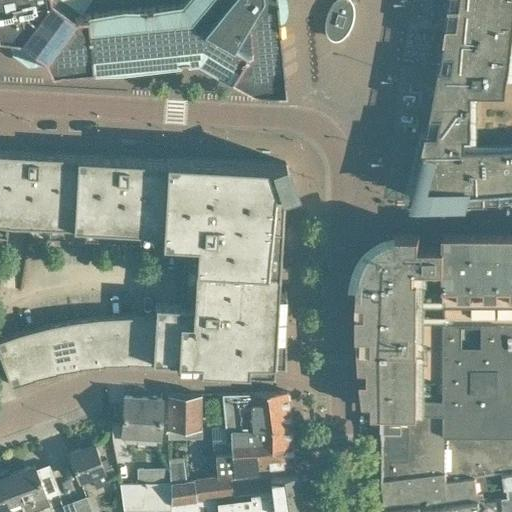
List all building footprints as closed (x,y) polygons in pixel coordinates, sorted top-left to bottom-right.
[(0,0),(0,30),(7,32),(20,33),(26,37),(38,46),(44,50),(44,51),(49,63),(51,66),(197,52),(252,85),(285,85),(279,22),(278,18),(277,13),(275,0),(0,0)] [(354,13),(355,6),(353,0),(332,0),(329,4),(326,10),(324,17),(324,24),(325,30),(328,35),(332,38),(336,38),(341,36),(346,33),(350,27),(353,19),(354,13)] [(429,130),(412,198),(444,198),(474,197),(474,196),(488,196),(511,194),(511,0),(451,0),(451,4),(447,36),(448,37),(443,65),(442,65),(429,129),(429,130)] [(415,57),(415,77),(436,77),(437,58),(415,57)] [(430,118),(432,89),(417,88),(415,117),(430,118)] [(74,225),(77,154),(0,150),(0,220),(9,222),(10,213),(28,214),(28,221),(27,221),(27,223),(74,225)] [(163,230),(167,156),(166,156),(166,159),(77,154),(74,225),(120,228),(120,226),(119,226),(120,219),(138,220),(138,229),(163,230)] [(283,163),(167,156),(163,230),(187,231),(188,214),(193,214),(192,239),(184,238),(181,304),(155,302),(154,315),(152,363),(153,363),(154,359),(199,360),(199,367),(249,370),(249,360),(284,361),(285,312),(276,312),(283,188),(293,185),(287,166),(288,166),(287,164),(286,165),(285,162),(283,163)] [(360,293),(360,304),(360,318),(360,326),(360,333),(361,355),(361,357),(362,363),(362,370),(363,379),(365,389),(368,410),(373,410),(383,410),(384,410),(384,411),(511,411),(511,230),(399,230),(394,231),(390,233),(389,233),(386,234),(384,235),(383,235),(382,236),(381,237),(380,237),(379,238),(379,239),(378,240),(377,240),(376,241),(373,245),(372,246),(371,247),(370,248),(370,249),(369,250),(369,251),(368,252),(367,253),(367,254),(367,255),(366,256),(366,257),(366,258),(364,263),(363,268),(362,273),(361,277),(361,282),(360,287),(360,293)] [(128,363),(128,314),(101,315),(104,364),(106,364),(106,363),(128,363)] [(152,363),(154,315),(128,314),(128,363),(130,363),(130,362),(152,363)] [(104,364),(101,315),(73,319),(81,367),(82,366),(104,364)] [(81,367),(73,319),(47,324),(57,371),(59,371),(58,370),(81,367)] [(57,371),(47,324),(20,331),(34,377),(35,377),(35,376),(57,371)] [(34,377),(20,331),(0,337),(0,356),(11,384),(34,377)] [(222,393),(225,425),(225,426),(252,424),(253,429),(290,427),(287,391),(250,392),(233,393),(222,393)] [(168,428),(200,428),(200,394),(168,394),(168,428)] [(122,433),(159,435),(162,398),(124,395),(122,433)] [(384,412),(383,412),(383,414),(385,414),(385,422),(385,430),(383,430),(383,433),(384,433),(384,434),(383,434),(383,478),(446,469),(447,479),(476,475),(504,471),(511,469),(511,411),(384,411),(384,412)] [(292,445),(290,427),(253,429),(252,424),(225,426),(225,425),(211,426),(212,450),(232,449),(232,448),(240,447),(273,444),(273,446),(292,445)] [(96,487),(108,483),(94,443),(69,452),(79,480),(92,475),(96,487)] [(273,444),(240,447),(232,448),(232,449),(232,452),(215,453),(217,475),(217,476),(229,474),(257,471),(257,466),(294,463),(292,445),(273,446),(273,444)] [(168,458),(170,481),(186,479),(183,456),(168,458)] [(34,464),(10,473),(24,511),(27,511),(49,504),(34,464)] [(428,499),(478,490),(476,475),(447,479),(446,469),(383,478),(386,501),(427,496),(428,499)] [(0,511),(24,511),(10,473),(0,477),(0,511)] [(231,494),(229,474),(217,476),(217,475),(186,479),(170,481),(170,502),(179,500),(188,499),(198,498),(207,497),(216,496),(217,495),(231,494)] [(271,489),(231,494),(217,495),(218,506),(218,511),(231,511),(259,509),(260,511),(302,506),(297,474),(270,478),(271,489)] [(170,502),(170,481),(120,482),(122,507),(133,507),(168,508),(170,508),(170,502)] [(387,511),(511,511),(511,485),(507,486),(509,495),(479,499),(478,494),(432,500),(432,505),(421,506),(420,501),(386,506),(387,511)] [(74,499),(78,509),(79,511),(100,511),(94,493),(87,495),(74,499)] [(216,496),(207,497),(208,510),(218,508),(216,496)] [(201,511),(208,510),(207,497),(198,498),(199,511),(201,511)] [(190,511),(199,511),(198,498),(188,499),(190,511)] [(79,511),(78,509),(74,499),(63,504),(66,511),(79,511)] [(180,511),(190,511),(188,499),(179,500),(180,511)] [(180,511),(179,500),(170,502),(170,508),(170,511),(180,511)]
